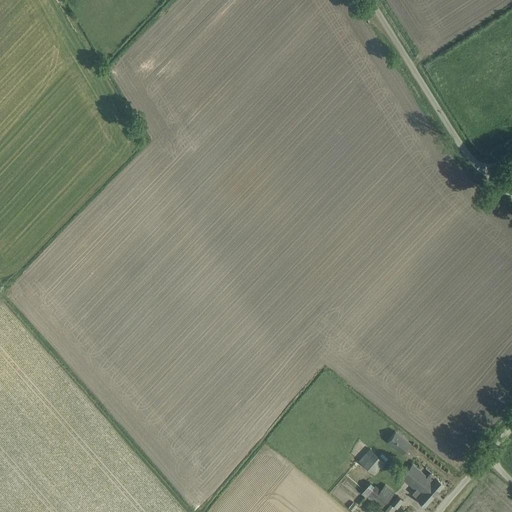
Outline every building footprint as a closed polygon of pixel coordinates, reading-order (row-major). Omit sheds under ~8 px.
[(387,441),(402,453),(410,443),(395,431),(387,441)] [(358,460),(375,475),(388,458),(382,452),(378,456),(370,448),(358,460)] [(413,465),(402,477),(415,489),(412,493),(418,498),(417,499),(425,506),(444,484),(431,472),(426,477),(413,465)] [(382,508),(387,501),(395,492),(385,484),(380,490),(370,482),(361,493),(381,510),(382,508)] [(390,504),(385,511),(386,511),(405,511),(407,511),(400,505),(404,500),(398,495),(390,504)] [(348,508),(353,511),(357,505),(353,502),(348,508)]
